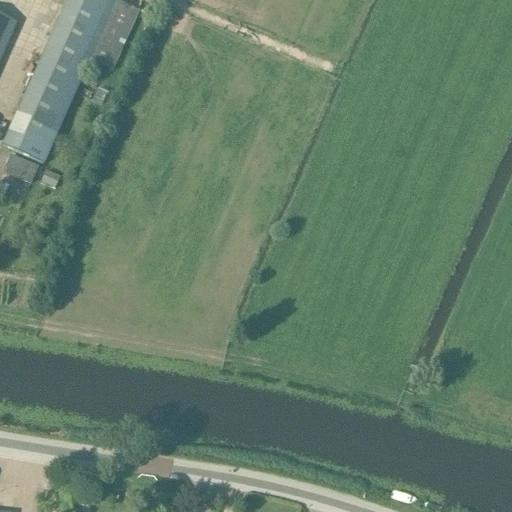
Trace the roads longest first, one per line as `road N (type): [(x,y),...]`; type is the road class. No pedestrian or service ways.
road 1 (track): [(511,429),(336,379),(0,319)]
road 2 (tertiary): [(368,511),(297,490),(0,442)]
